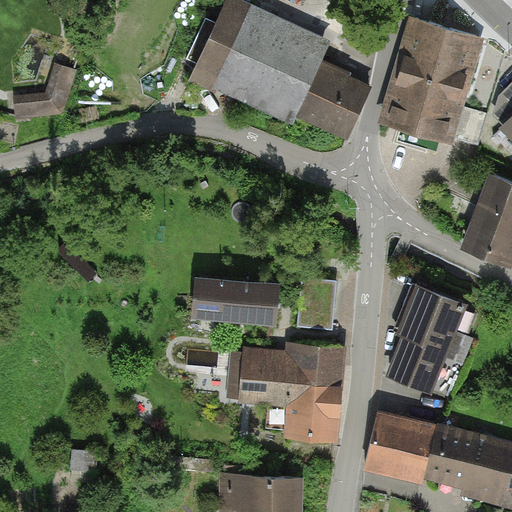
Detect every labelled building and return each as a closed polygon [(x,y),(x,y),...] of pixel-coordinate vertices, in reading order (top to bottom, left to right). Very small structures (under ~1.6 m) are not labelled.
[(325,43),(228,1),(198,69),(345,134),(367,85),(316,63),(325,43)] [(460,105),(480,36),(415,17),(384,121),(450,140),(451,136),(479,145),(488,113),(460,105)] [(59,118),(74,76),(53,68),(44,95),(13,99),(17,124),(59,118)] [(511,105),(499,119),(511,131),(511,105)] [(511,180),(491,172),(461,244),(510,264),(511,258),(511,180)] [(303,323),(337,323),(338,274),(304,273),(303,323)] [(276,285),(191,280),(188,321),(274,326),(276,285)] [(463,300),(421,285),(389,369),(431,385),(463,300)] [(282,351),(238,348),(234,400),(285,403),(282,441),(337,445),(344,345),(283,341),(282,351)] [(422,477),(434,427),(378,413),(366,463),(422,477)] [(511,445),(438,426),(426,470),(511,493),(511,445)] [(298,511),(299,480),(224,478),(222,511),(298,511)]
